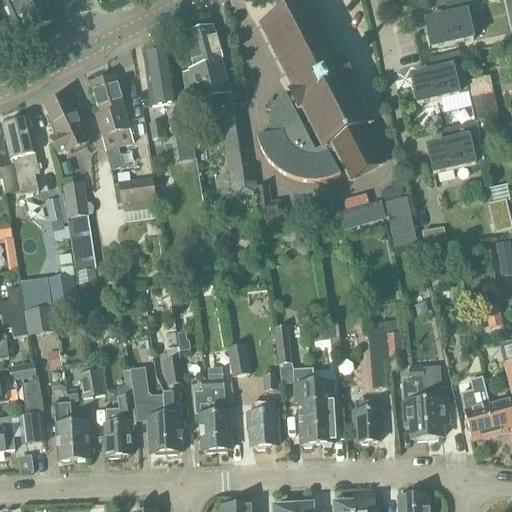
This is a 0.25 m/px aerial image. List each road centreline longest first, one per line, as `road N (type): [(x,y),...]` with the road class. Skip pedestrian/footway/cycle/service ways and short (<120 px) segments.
road 1 (residential): [(180,485),(397,472),(471,482)]
road 2 (residential): [(0,493),(180,485)]
